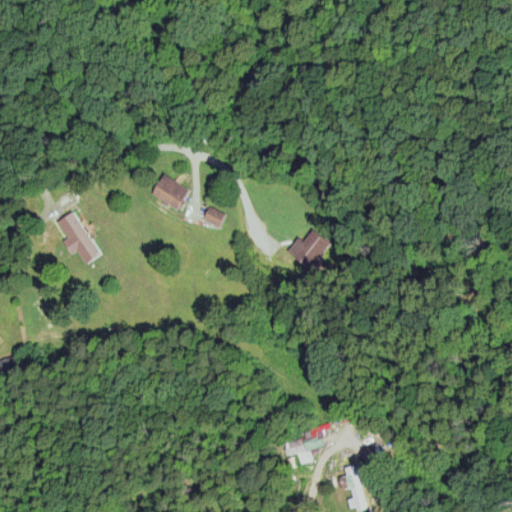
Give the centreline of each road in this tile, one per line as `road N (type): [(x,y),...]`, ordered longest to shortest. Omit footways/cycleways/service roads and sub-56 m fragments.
road 1 (residential): [(295,511),(314,493),(317,457),(362,435),(445,460),(511,453)]
road 2 (residential): [(0,199),(144,145),(191,150)]
